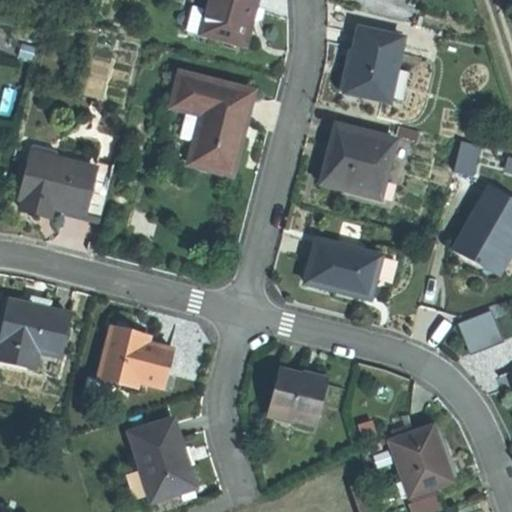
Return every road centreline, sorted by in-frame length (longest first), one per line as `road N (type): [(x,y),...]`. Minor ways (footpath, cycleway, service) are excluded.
road 1 (residential): [(511,498),(476,405),(455,379),(391,349),(238,312)]
road 2 (residential): [(238,312),(311,46),(311,0)]
road 3 (residential): [(238,312),(0,251)]
road 4 (residential): [(244,491),(221,413),(238,312)]
